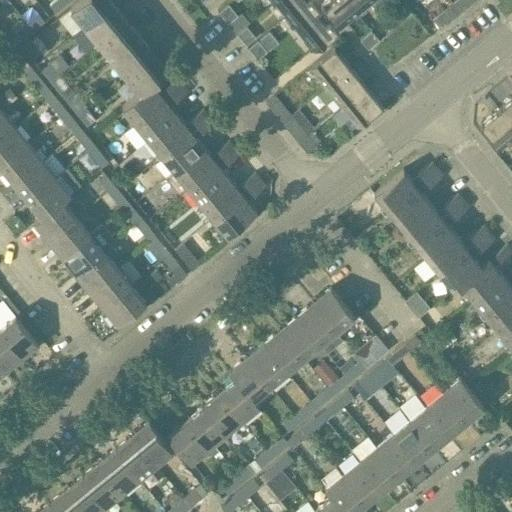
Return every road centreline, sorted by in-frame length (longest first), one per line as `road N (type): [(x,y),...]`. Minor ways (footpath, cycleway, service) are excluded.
road 1 (residential): [(111,368),(310,197)]
road 2 (residential): [(310,197),(150,0)]
road 3 (residential): [(111,368),(0,243)]
road 4 (residential): [(310,197),(429,104)]
road 5 (residential): [(0,459),(111,368)]
road 6 (residential): [(511,205),(429,104)]
